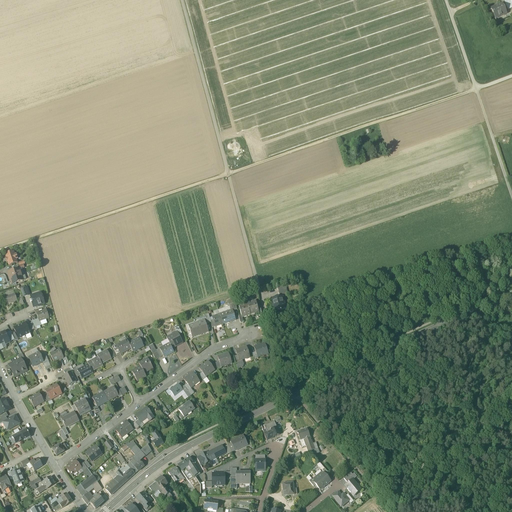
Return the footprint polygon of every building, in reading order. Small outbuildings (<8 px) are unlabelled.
[(503,0),(508,10),(511,8),(511,4),(510,0),(503,0)] [(491,9),(495,19),(496,19),(496,18),(505,14),(506,14),(501,4),(501,5),(495,7),(491,9)] [(7,263),(9,266),(18,263),(16,260),(18,259),(16,254),(15,255),(14,252),(5,255),(6,258),(5,259),(6,263),(7,263)] [(23,281),(23,280),(21,275),(21,274),(19,269),(18,270),(8,273),(11,282),(12,284),(15,283),(23,281)] [(277,288),(279,296),(287,294),(285,286),(277,288)] [(20,290),(23,297),(28,295),(26,288),(20,290)] [(36,296),(36,297),(32,299),(33,303),(32,303),(34,307),(44,304),(41,296),(40,295),(39,294),(38,294),(36,295),(36,296)] [(5,298),(7,305),(17,301),(14,295),(6,297),(5,298)] [(272,299),(274,311),(284,309),(281,297),(272,299)] [(256,301),(247,303),(250,313),(253,312),(254,314),(258,313),(258,310),(256,301)] [(250,313),(247,303),(247,304),(239,306),(241,316),(242,318),(246,317),(246,315),(250,314),(250,313)] [(218,310),(219,315),(231,311),(229,307),(218,310)] [(37,313),(39,322),(40,322),(46,320),(49,319),(48,318),(47,314),(46,310),(37,313)] [(231,311),(219,315),(222,324),(228,322),(228,323),(235,320),(232,312),(232,311),(231,311)] [(213,320),(210,321),(208,315),(204,316),(205,316),(205,318),(204,319),(204,321),(206,324),(210,323),(212,328),(215,327),(213,320)] [(222,325),(222,324),(219,315),(215,317),(212,318),(213,320),(215,327),(222,325)] [(208,332),(208,330),(207,328),(206,324),(204,321),(197,323),(188,326),(192,338),(208,332)] [(25,322),(13,328),(18,339),(26,336),(30,334),(29,331),(27,325),(25,322)] [(0,344),(0,345),(1,345),(4,343),(5,345),(10,342),(6,334),(5,331),(0,333),(0,344)] [(6,334),(10,342),(14,340),(11,334),(10,332),(6,334)] [(167,340),(169,344),(171,347),(174,346),(174,347),(183,343),(178,335),(177,332),(172,335),(173,336),(167,340)] [(139,338),(128,344),(131,349),(133,352),(139,349),(144,347),(139,339),(139,338)] [(126,351),(131,349),(128,344),(126,340),(121,343),(116,346),(117,349),(120,354),(126,351)] [(172,349),(171,347),(169,344),(163,347),(159,349),(163,356),(169,354),(174,352),(172,349)] [(256,353),(257,358),(258,358),(262,356),(262,355),(267,353),(268,354),(265,344),(254,348),(256,353)] [(112,346),(114,351),(117,356),(120,354),(117,349),(116,349),(114,345),(112,346)] [(237,356),(239,361),(240,361),(244,359),(244,358),(249,357),(249,358),(250,357),(246,347),(235,351),(237,356)] [(155,360),(160,358),(156,351),(154,348),(150,350),(155,360)] [(49,354),(54,363),(63,358),(59,349),(56,350),(50,353),(49,354)] [(97,356),(98,357),(101,364),(106,362),(106,361),(111,359),(108,354),(107,350),(102,353),(97,356)] [(111,359),(117,356),(114,351),(108,354),(111,359)] [(31,362),(33,367),(37,365),(36,365),(39,363),(40,364),(43,362),(38,353),(33,356),(28,358),(31,362)] [(219,362),(221,367),(226,366),(225,364),(231,363),(231,364),(232,364),(228,353),(218,357),(219,362)] [(96,358),(91,361),(87,363),(88,365),(92,371),(96,369),(102,366),(101,364),(98,357),(96,358)] [(11,369),(15,377),(27,371),(21,360),(20,359),(19,359),(8,365),(11,369)] [(139,364),(141,367),(144,373),(149,370),(149,371),(153,369),(148,359),(143,361),(144,361),(139,364)] [(202,373),(205,377),(206,377),(209,375),(208,374),(213,370),(214,371),(215,370),(208,362),(199,369),(202,373)] [(93,373),(92,371),(88,365),(84,367),(78,370),(77,370),(80,376),(82,379),(87,376),(93,373)] [(146,376),(144,373),(141,367),(136,370),(136,369),(132,372),(137,381),(141,379),(146,376)] [(67,382),(69,386),(76,382),(71,372),(66,375),(64,376),(67,382)] [(187,384),(190,389),(190,388),(193,386),(198,381),(199,382),(193,373),(184,380),(187,384)] [(19,387),(22,392),(28,389),(26,384),(19,387)] [(47,393),(51,400),(57,396),(57,395),(61,393),(56,385),(50,388),(50,390),(46,392),(47,393)] [(172,394),(174,397),(182,391),(181,389),(178,385),(170,391),(172,394)] [(114,387),(103,393),(107,401),(113,398),(118,396),(116,392),(114,387)] [(182,391),(174,397),(177,400),(182,396),(185,394),(182,391)] [(108,401),(107,401),(103,393),(99,395),(92,399),(96,406),(97,407),(103,404),(108,401)] [(32,404),(34,408),(44,402),(39,394),(29,399),(31,404),(32,404)] [(0,414),(0,415),(6,412),(11,410),(8,405),(9,405),(8,402),(7,403),(5,400),(0,402),(0,414)] [(85,400),(80,403),(85,413),(91,410),(88,406),(85,400)] [(178,410),(184,418),(188,415),(186,412),(189,410),(191,412),(195,410),(189,402),(178,410)] [(80,416),(85,413),(80,403),(74,406),(77,411),(80,416)] [(138,420),(141,423),(147,418),(149,421),(153,418),(146,408),(135,416),(138,420)] [(62,420),(66,428),(70,426),(70,425),(79,421),(74,413),(68,416),(63,419),(62,420)] [(3,423),(7,430),(19,424),(15,416),(7,420),(3,423)] [(268,432),(277,428),(275,424),(274,422),(264,426),(266,431),(267,432),(268,432)] [(116,431),(121,439),(122,438),(126,435),(133,430),(127,423),(116,431)] [(268,432),(271,439),(280,435),(277,428),(268,432)] [(26,429),(20,432),(23,438),(24,439),(24,440),(30,437),(26,429)] [(306,446),(312,444),(307,429),(297,432),(298,436),(300,441),(304,439),(306,446)] [(67,439),(65,436),(62,430),(58,432),(61,438),(62,437),(63,441),(67,439)] [(155,446),(156,448),(161,445),(163,444),(161,440),(162,439),(156,431),(151,434),(154,437),(156,440),(152,443),(153,444),(153,445),(154,446),(155,446)] [(232,444),(235,451),(247,445),(246,443),(243,436),(231,442),(232,444)] [(134,448),(138,454),(140,452),(132,442),(130,444),(127,446),(128,448),(130,451),(134,448)] [(52,450),(56,457),(64,452),(60,445),(52,450)] [(140,452),(145,457),(151,451),(148,445),(140,452)] [(197,459),(200,466),(205,464),(205,465),(210,462),(216,459),(226,454),(225,453),(223,448),(222,446),(212,451),(212,452),(206,454),(206,453),(200,456),(201,456),(197,459)] [(85,454),(91,462),(101,455),(95,447),(90,451),(89,451),(85,454)] [(135,456),(139,454),(138,454),(134,448),(130,451),(135,456)] [(117,452),(114,454),(112,456),(114,458),(117,456),(121,464),(125,461),(118,451),(117,452)] [(140,461),(145,457),(140,452),(138,454),(139,454),(135,456),(137,459),(138,459),(140,461)] [(178,466),(181,471),(193,463),(189,458),(178,466)] [(32,468),(34,472),(43,466),(38,459),(35,462),(34,460),(29,464),(32,468)] [(138,471),(138,472),(144,466),(140,461),(138,459),(137,459),(132,463),(132,464),(131,464),(138,471)] [(255,460),(255,471),(265,471),(265,468),(266,468),(266,464),(265,464),(265,460),(255,460)] [(66,468),(71,476),(77,472),(81,469),(81,468),(79,466),(75,461),(66,468)] [(134,474),(138,471),(131,464),(132,464),(132,463),(131,462),(127,465),(127,466),(131,469),(134,474)] [(186,478),(188,481),(195,477),(200,474),(193,463),(181,471),(186,478)] [(119,471),(123,476),(131,469),(127,466),(124,468),(124,467),(119,471)] [(168,473),(177,484),(184,479),(175,467),(168,473)] [(83,472),(88,479),(92,476),(87,469),(83,472)] [(134,474),(131,469),(123,476),(127,481),(134,474)] [(11,473),(13,478),(16,486),(25,482),(23,478),(24,477),(21,471),(20,472),(20,470),(11,473)] [(120,487),(127,481),(123,476),(119,471),(116,473),(118,476),(114,480),(120,487)] [(236,474),(236,477),(236,483),(237,483),(244,483),(244,485),(249,484),(249,473),(244,473),(236,474)] [(321,473),(317,476),(325,486),(330,482),(323,473),(322,474),(321,473)] [(344,479),(348,484),(352,480),(353,480),(356,477),(354,474),(353,475),(352,475),(351,473),(344,479)] [(76,488),(83,497),(89,492),(94,489),(99,485),(97,482),(92,476),(88,479),(76,488)] [(162,494),(164,497),(169,493),(167,490),(164,487),(167,484),(161,476),(154,481),(155,483),(149,488),(154,495),(158,491),(161,495),(162,494)] [(320,490),(325,486),(317,476),(313,480),(314,481),(313,482),(315,485),(320,490)] [(3,491),(5,490),(7,495),(10,493),(11,490),(9,487),(10,487),(7,482),(8,482),(7,480),(5,477),(1,479),(1,480),(0,480),(0,484),(0,485),(0,486),(1,487),(1,489),(2,490),(2,492),(3,491)] [(46,490),(55,484),(50,477),(41,483),(43,486),(46,490)] [(188,481),(190,484),(192,488),(199,483),(195,477),(188,481)] [(29,483),(31,487),(34,485),(40,482),(38,479),(29,483)] [(107,491),(111,496),(120,487),(114,480),(109,484),(110,485),(110,486),(108,488),(107,489),(108,490),(107,491)] [(346,488),(353,496),(357,493),(357,491),(360,489),(353,480),(352,480),(348,484),(347,484),(347,486),(346,488)] [(194,491),(197,494),(200,494),(200,486),(199,483),(192,488),(193,489),(194,491)] [(287,490),(287,496),(294,495),(293,489),(293,483),(283,484),(284,491),(287,490)] [(102,489),(99,485),(94,489),(97,493),(102,489)] [(87,506),(90,504),(90,503),(93,501),(91,498),(93,497),(92,496),(89,492),(83,497),(82,498),(87,506)] [(140,503),(144,508),(148,504),(151,501),(144,492),(136,499),(140,503)] [(332,497),(340,506),(341,506),(343,506),(345,504),(345,503),(348,500),(345,497),(343,494),(341,496),(338,492),(332,497)] [(60,506),(62,509),(72,502),(66,494),(60,498),(64,503),(60,506)] [(348,500),(351,504),(353,502),(348,495),(345,497),(348,500)] [(98,496),(93,501),(90,503),(90,504),(95,510),(104,502),(98,496)] [(207,511),(208,511),(212,511),(212,510),(216,511),(217,509),(218,502),(205,500),(204,509),(208,510),(207,511)]
